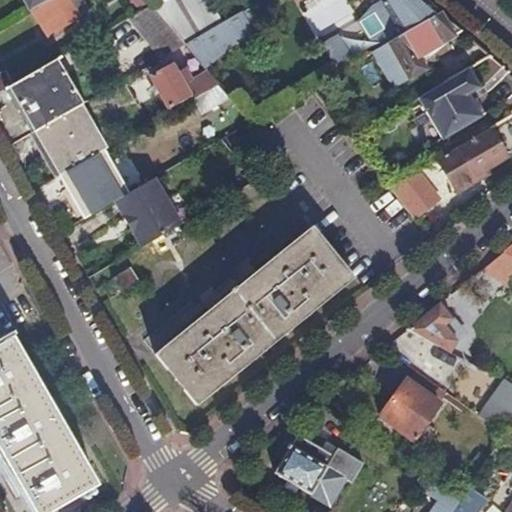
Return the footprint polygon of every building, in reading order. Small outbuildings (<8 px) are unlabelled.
[(23,0),(21,0),(30,13),(35,10),(29,1),(25,3),(23,0)] [(23,0),(25,3),(29,1),(35,10),(52,0),(23,0)] [(65,0),(52,0),(35,10),(42,21),(39,23),(48,38),(69,25),(68,24),(78,19),(65,0)] [(132,0),(144,13),(153,7),(147,0),(132,0)] [(342,0),(295,0),(314,39),(352,20),(342,0)] [(384,47),(389,45),(440,15),(423,0),(386,0),(381,3),(380,1),(361,22),(379,38),(384,47)] [(144,13),(131,19),(162,60),(167,57),(186,47),(153,7),(144,13)] [(246,20),(242,14),(220,27),(224,33),(246,20)] [(414,59),(461,33),(440,15),(389,45),(394,54),(403,49),(410,60),(414,58),(414,59)] [(190,52),(196,58),(223,42),(215,30),(186,47),(190,52)] [(328,62),(344,55),(335,34),(319,41),(328,62)] [(186,47),(167,57),(170,63),(190,52),(186,47)] [(56,62),(13,86),(8,90),(33,135),(81,107),(56,62)] [(189,99),(191,103),(195,101),(220,87),(212,78),(186,93),(171,67),(150,78),(169,110),(189,99)] [(479,89),(468,70),(419,100),(443,141),(481,118),(471,100),(474,93),(479,89)] [(5,73),(0,75),(0,94),(8,90),(13,86),(5,73)] [(334,97),(324,82),(312,90),(324,105),(334,97)] [(202,114),(229,98),(220,87),(195,101),(202,114)] [(33,135),(59,178),(88,162),(100,155),(105,152),(107,151),(81,107),(33,135)] [(345,132),(352,140),(357,137),(351,128),(345,132)] [(506,159),(489,131),(438,162),(457,193),(478,181),(476,177),(506,159)] [(59,178),(84,220),(113,204),(112,203),(88,162),(59,178)] [(391,190),(414,221),(440,201),(417,174),(391,190)] [(154,181),(113,204),(140,248),(180,226),(154,181)] [(352,281),(312,231),(156,359),(195,407),(352,281)] [(511,246),(502,254),(511,259),(511,246)] [(511,276),(511,259),(502,254),(482,271),(507,286),(511,276)] [(115,281),(123,295),(140,285),(132,271),(115,281)] [(453,321),(440,305),(409,330),(452,354),(458,343),(451,335),(445,328),(453,321)] [(445,328),(451,335),(459,328),(453,321),(445,328)] [(13,340),(0,347),(0,449),(36,511),(49,511),(96,485),(84,464),(77,452),(55,414),(49,403),(34,378),(27,366),(13,340)] [(34,361),(27,366),(34,378),(41,373),(38,368),(34,361)] [(446,395),(416,373),(409,383),(438,405),(446,395)] [(438,405),(409,383),(406,382),(380,418),(412,442),(439,406),(438,405)] [(480,419),(505,437),(511,426),(511,388),(504,384),(480,419)] [(56,399),(49,403),(55,414),(63,410),(59,404),(56,399)] [(348,445),(356,432),(319,407),(310,419),(348,445)] [(297,437),(274,475),(329,507),(344,481),(352,485),(363,465),(337,450),(333,457),(297,437)] [(85,448),(77,452),(84,464),(92,460),(88,454),(85,448)] [(452,511),(477,511),(485,501),(468,490),(458,504),(452,511)] [(452,511),(458,504),(445,495),(433,511),(452,511)]
